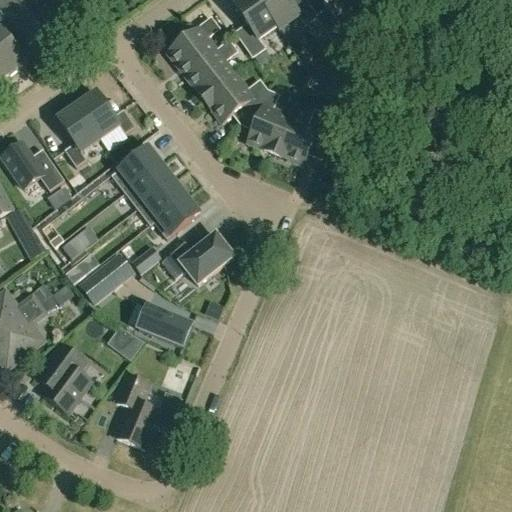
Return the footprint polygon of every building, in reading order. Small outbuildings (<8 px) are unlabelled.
[(0,0),(0,12),(6,21),(34,0),(0,0)] [(63,21),(46,0),(34,0),(6,21),(27,49),(63,21)] [(242,0),(233,7),(248,28),(236,36),(253,60),(264,52),(258,43),(277,30),(278,29),(257,0),(242,0)] [(277,30),(280,33),(299,19),(306,29),(317,21),(317,20),(303,0),(295,0),(289,4),(286,0),(257,0),(278,29),(277,30)] [(322,0),(327,4),(324,6),(328,13),(317,20),(317,21),(333,44),(345,36),(339,28),(362,3),(358,0),(322,0)] [(168,56),(186,79),(217,54),(207,41),(219,32),(211,22),(168,56)] [(0,29),(0,82),(7,77),(11,78),(17,74),(17,70),(26,63),(0,29)] [(196,92),(204,103),(236,78),(225,64),(237,55),(229,45),(217,54),(186,79),(196,92)] [(267,94),(260,85),(248,94),(236,78),(204,103),(212,113),(223,126),(234,118),(242,128),(267,94)] [(125,131),(136,123),(124,106),(113,114),(96,90),(77,104),(101,137),(120,123),(125,131)] [(275,158),(291,120),(272,113),(278,99),(267,94),(242,128),(253,133),(248,146),(263,152),(275,158)] [(65,149),(77,166),(87,158),(82,151),(101,137),(77,104),(58,118),(75,142),(65,149)] [(316,114),(310,128),(291,120),(275,158),(288,163),(288,162),(303,169),(315,141),(328,147),(338,124),(316,114)] [(44,188),(60,179),(40,146),(28,153),(19,139),(0,150),(0,153),(19,184),(36,174),(44,188)] [(170,163),(158,145),(128,167),(140,184),(170,163)] [(182,179),(170,163),(140,184),(152,201),(182,179)] [(194,196),(182,179),(152,201),(164,217),(194,196)] [(0,189),(0,220),(13,213),(0,189)] [(47,202),(55,213),(72,201),(65,190),(47,202)] [(207,213),(194,196),(164,217),(177,235),(207,213)] [(42,233),(25,241),(34,260),(50,253),(42,233)] [(49,245),(54,252),(64,244),(59,238),(49,245)] [(194,256),(185,245),(162,266),(177,284),(188,276),(198,288),(234,261),(216,239),(194,256)] [(66,278),(74,288),(84,281),(75,271),(66,278)] [(24,277),(14,284),(17,287),(27,281),(24,277)] [(52,298),(60,308),(74,298),(65,288),(52,298)] [(0,338),(38,309),(32,302),(18,313),(5,296),(0,300),(0,338)] [(43,317),(38,309),(0,338),(0,360),(7,355),(15,365),(42,344),(30,328),(43,317)] [(155,311),(147,334),(190,350),(198,327),(155,311)] [(43,400),(67,418),(91,385),(68,368),(75,358),(61,348),(36,382),(49,392),(43,400)] [(173,376),(173,389),(190,389),(190,377),(173,376)] [(117,442),(145,453),(161,416),(141,408),(150,388),(127,379),(116,406),(129,411),(117,442)]
